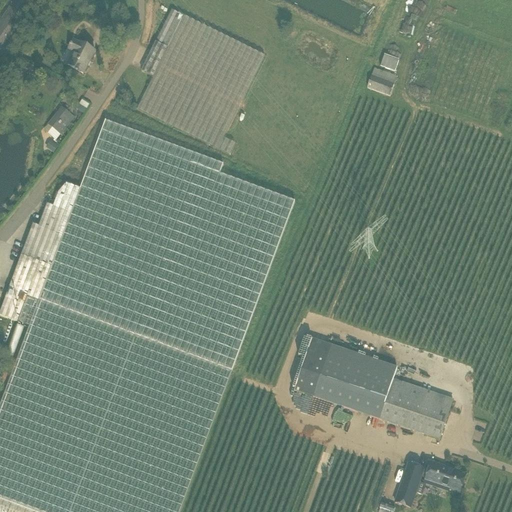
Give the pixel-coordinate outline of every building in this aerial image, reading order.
[(47,0),(14,0),(0,21),(0,55),(6,60),(47,0)] [(153,78),(184,17),(172,11),(142,72),(153,78)] [(224,139),(264,57),(184,17),(153,78),(138,110),(230,156),(235,145),(224,139)] [(67,66),(83,74),(95,53),(80,44),(67,66)] [(394,72),(399,60),(385,55),(380,67),(394,72)] [(397,78),(384,73),(374,69),(367,89),(390,97),(397,78)] [(62,108),(49,125),(60,135),(74,118),(62,108)] [(106,122),(80,190),(39,303),(232,374),(295,203),(220,176),(223,166),(106,122)] [(54,154),(58,147),(51,142),(46,149),(54,154)] [(39,303),(80,190),(67,185),(58,195),(51,210),(46,208),(39,228),(33,226),(9,292),(39,303)] [(0,406),(0,497),(39,511),(180,511),(232,374),(39,303),(9,292),(0,314),(0,316),(29,327),(15,367),(0,406)] [(293,393),(379,421),(389,393),(397,368),(312,339),(293,393)] [(440,440),(453,401),(444,398),(435,395),(433,401),(432,406),(389,393),(379,421),(440,440)] [(426,478),(427,475),(422,473),(424,469),(409,463),(395,502),(410,508),(421,477),(426,478)] [(432,463),(427,475),(426,478),(425,481),(441,487),(440,489),(450,492),(450,490),(460,494),(466,475),(432,463)] [(0,511),(39,511),(0,497),(0,511)]
